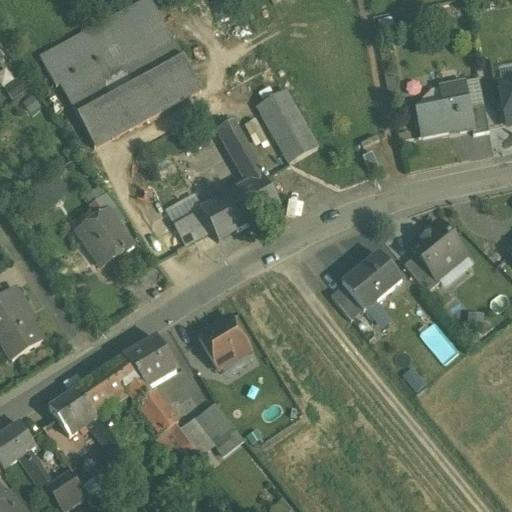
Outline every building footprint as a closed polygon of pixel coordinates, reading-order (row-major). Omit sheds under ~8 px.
[(150,1),(40,62),(55,91),(60,88),(78,122),(184,63),(150,1)] [(0,49),(0,78),(3,85),(15,79),(0,49)] [(184,63),(78,122),(94,152),(200,93),(184,63)] [(32,90),(23,77),(13,83),(6,72),(0,75),(0,85),(12,103),(32,90)] [(463,86),(438,91),(438,92),(431,94),(415,110),(421,142),(458,134),(459,136),(471,134),(473,133),(469,113),(463,86)] [(511,86),(499,89),(507,128),(511,127),(511,86)] [(284,94),(256,110),(289,167),(317,151),(284,94)] [(483,110),(469,113),(473,133),(471,134),(472,139),(488,136),(483,110)] [(263,182),(231,126),(220,132),(251,188),(263,182)] [(377,139),(360,147),(362,152),(379,144),(377,139)] [(378,170),(372,156),(362,161),(369,174),(378,170)] [(30,194),(41,214),(71,197),(60,177),(30,194)] [(251,188),(203,216),(213,235),(218,245),(279,210),(263,182),(251,188)] [(301,210),(323,201),(317,186),(295,195),(301,210)] [(133,250),(108,214),(76,236),(101,270),(124,254),(125,255),(133,250)] [(202,214),(173,230),(185,251),(213,235),(203,216),(202,214)] [(438,227),(425,237),(426,239),(410,252),(416,260),(434,282),(435,281),(442,275),(443,277),(446,276),(451,273),(454,270),(455,268),(456,268),(457,266),(455,264),(463,258),(438,227)] [(379,259),(342,289),(342,290),(359,311),(360,311),(373,300),(377,305),(401,285),(379,259)] [(434,282),(416,260),(404,269),(426,297),(439,286),(435,281),(434,282)] [(342,290),(331,300),(348,321),(359,311),(342,290)] [(0,301),(0,346),(11,365),(42,345),(24,316),(28,314),(15,292),(5,299),(0,301)] [(230,321),(198,341),(217,373),(249,353),(230,321)] [(157,342),(122,362),(146,393),(176,375),(157,342)] [(146,393),(122,362),(77,391),(95,416),(99,421),(103,418),(102,416),(126,400),(124,397),(126,396),(137,411),(151,399),(146,393)] [(77,391),(49,411),(67,436),(82,426),(95,416),(77,391)] [(177,426),(155,397),(152,399),(151,399),(137,411),(155,435),(151,437),(156,444),(159,442),(159,441),(175,428),(177,426)] [(215,408),(179,435),(193,454),(200,463),(237,436),(215,408)] [(99,421),(95,416),(82,426),(108,458),(122,447),(121,447),(108,431),(99,421)] [(131,439),(117,423),(108,431),(121,447),(131,439)] [(19,426),(0,438),(0,465),(2,468),(13,461),(16,462),(35,450),(19,426)] [(179,435),(175,428),(159,441),(159,442),(169,453),(167,458),(172,465),(177,465),(178,466),(193,454),(179,435)] [(108,458),(98,465),(114,487),(120,483),(138,470),(122,447),(108,458)] [(47,486),(29,461),(22,466),(39,491),(47,486)] [(138,470),(120,483),(141,511),(156,511),(164,506),(138,470)] [(71,475),(48,491),(61,511),(69,511),(87,500),(71,475)] [(25,511),(13,495),(4,502),(11,511),(25,511)] [(11,511),(4,502),(0,496),(0,511),(11,511)]
